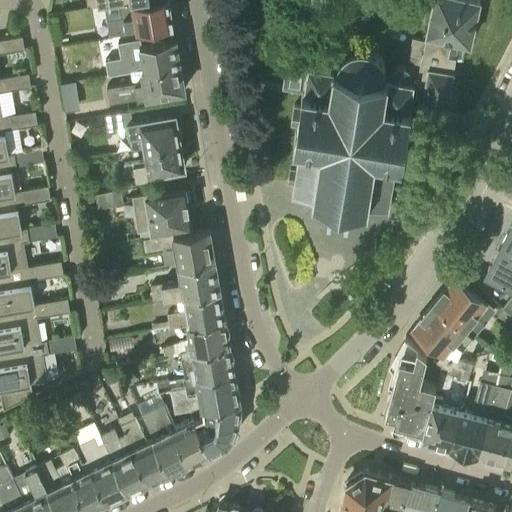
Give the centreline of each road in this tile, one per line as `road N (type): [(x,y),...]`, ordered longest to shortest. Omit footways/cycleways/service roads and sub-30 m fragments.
road 1 (residential): [(305,397),(262,340),(247,293),(196,0)]
road 2 (residential): [(104,364),(34,15),(21,0)]
road 3 (residential): [(305,397),(454,223),(511,109)]
road 4 (residential): [(143,511),(226,468),(305,397)]
road 5 (residential): [(511,481),(342,432)]
